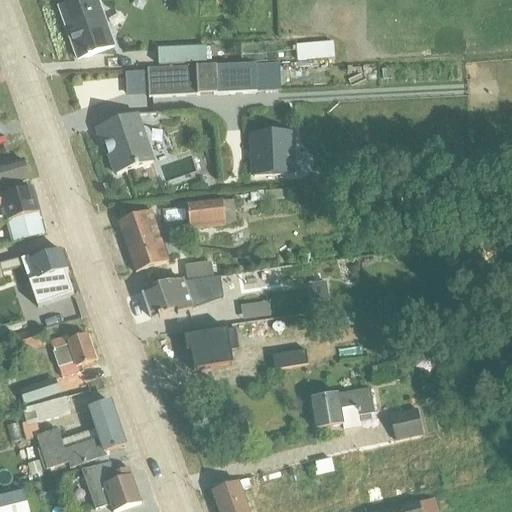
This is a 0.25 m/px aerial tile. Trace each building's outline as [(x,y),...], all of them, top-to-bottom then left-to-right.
[(78,62),(115,48),(98,0),(83,0),(59,9),(78,62)] [(297,62),(334,59),(333,44),(296,47),(297,62)] [(205,48),(157,51),(158,67),(206,65),(205,48)] [(275,65),(256,66),(257,87),(276,86),(275,65)] [(256,66),(148,71),(149,73),(136,73),(137,99),(150,98),(150,99),(257,94),(257,87),(256,66)] [(139,116),(97,130),(103,147),(106,146),(110,156),(108,157),(109,158),(110,158),(116,177),(155,164),(149,145),(150,143),(151,141),(151,139),(151,137),(151,136),(150,134),(149,132),(148,131),(147,130),(145,130),(143,129),(139,116)] [(269,186),(291,184),(286,147),(264,150),(268,186),(269,186)] [(0,189),(29,181),(23,163),(0,169),(0,189)] [(13,243),(44,235),(32,191),(3,199),(2,195),(0,195),(0,225),(8,224),(13,243)] [(290,192),(244,197),(244,204),(291,200),(290,192)] [(240,201),(223,203),(223,200),(176,205),(178,225),(184,224),(184,223),(188,222),(190,233),(226,229),(226,227),(236,226),(235,211),(241,211),(240,201)] [(136,275),(170,263),(152,213),(118,224),(136,275)] [(445,267),(469,264),(468,252),(444,255),(445,267)] [(28,259),(21,262),(38,309),(74,297),(66,275),(68,274),(68,273),(63,259),(61,253),(30,263),(28,259)] [(0,262),(0,293),(10,291),(2,262),(0,262)] [(186,284),(213,280),(211,264),(184,267),(186,284)] [(266,269),(246,270),(246,288),(266,287),(266,269)] [(213,280),(186,284),(185,284),(184,280),(182,281),(182,282),(171,285),(142,293),(152,321),(176,312),(178,316),(193,311),(193,312),(195,312),(195,311),(223,301),(220,279),(213,280)] [(311,314),(328,312),(326,295),(309,297),(311,314)] [(270,302),(241,307),(243,321),(272,316),(270,302)] [(228,327),(200,331),(202,350),(230,347),(228,327)] [(43,330),(15,337),(21,354),(48,346),(43,330)] [(77,369),(95,363),(86,336),(67,343),(68,347),(67,347),(64,338),(50,343),(58,370),(59,369),(62,380),(79,374),(77,369)] [(194,355),(188,338),(180,341),(178,337),(160,343),(169,370),(187,363),(186,358),(194,355)] [(372,369),(374,383),(395,379),(394,369),(400,368),(399,360),(392,361),(392,365),(372,369)] [(436,371),(436,377),(437,377),(438,395),(450,394),(449,377),(450,377),(450,370),(436,371)] [(55,380),(20,392),(24,408),(60,396),(55,380)] [(433,380),(420,382),(425,400),(438,397),(433,380)] [(371,391),(311,401),(316,432),(343,428),(344,431),(360,428),(360,424),(376,421),(371,391)] [(40,437),(37,425),(70,416),(66,400),(22,410),(29,434),(25,435),(27,442),(36,439),(40,450),(37,451),(39,457),(44,473),(68,465),(70,470),(109,457),(108,453),(124,447),(110,404),(88,411),(95,431),(61,442),(58,431),(40,437)] [(417,411),(389,417),(395,444),(423,438),(417,411)] [(6,428),(11,445),(21,442),(17,425),(6,428)] [(35,446),(22,450),(26,461),(39,457),(37,451),(35,446)] [(334,473),(331,461),(315,464),(316,469),(311,470),(312,478),(334,473)] [(39,462),(27,467),(31,478),(37,476),(38,480),(43,478),(41,474),(43,474),(39,462)] [(122,511),(141,506),(129,470),(114,476),(111,465),(82,473),(95,511),(110,506),(112,511),(122,511)] [(277,470),(277,489),(286,489),(286,470),(277,470)] [(218,511),(259,511),(248,481),(212,493),(218,511)] [(382,484),(368,485),(369,501),(383,500),(382,484)] [(29,511),(24,492),(0,498),(0,511),(29,511)] [(419,503),(386,511),(437,511),(434,500),(419,505),(419,503)]
